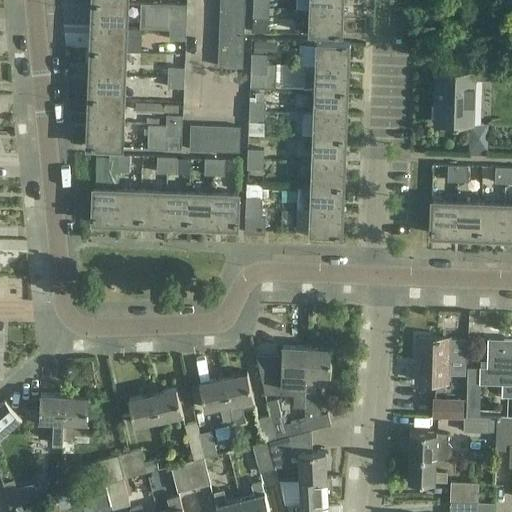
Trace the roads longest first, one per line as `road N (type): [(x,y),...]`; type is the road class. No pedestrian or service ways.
road 1 (residential): [(373,267),(249,263),(228,313),(204,326),(76,327),(63,308),(26,0)]
road 2 (residential): [(373,267),(377,0)]
road 3 (residential): [(367,511),(386,268)]
road 4 (residential): [(511,273),(386,268)]
